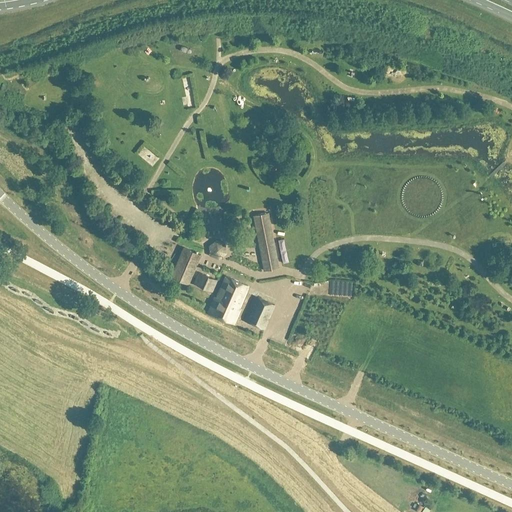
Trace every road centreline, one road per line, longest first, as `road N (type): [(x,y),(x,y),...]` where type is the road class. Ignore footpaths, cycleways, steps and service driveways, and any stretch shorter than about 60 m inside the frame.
road 1 (unclassified): [(511,484),(171,325),(62,250),(0,194)]
road 2 (track): [(139,325),(146,343),(299,459),(346,511)]
